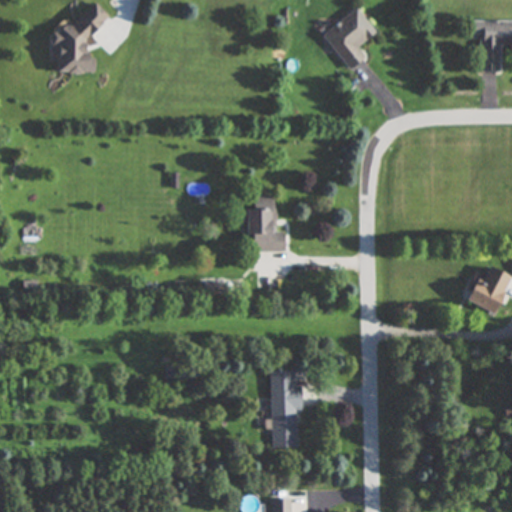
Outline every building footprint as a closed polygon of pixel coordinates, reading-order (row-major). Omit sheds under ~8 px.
[(54,72),(90,75),(92,60),(81,49),(81,42),(106,17),(92,3),(69,26),(60,25),(46,40),(46,46),(56,46),(54,72)] [(320,36),(347,71),(363,59),(355,48),(373,34),(355,10),(320,36)] [(511,47),(511,22),(478,22),(478,72),(497,72),(497,47),(511,47)] [(282,232),(272,232),(272,196),(251,196),(251,209),(244,209),(243,236),(249,236),(249,252),(282,253),(282,232)] [(507,277),(486,266),(477,283),(471,280),(462,299),(489,313),(507,277)] [(268,371),(270,448),(296,447),(295,408),(299,408),(298,386),(293,386),(292,370),(268,371)] [(291,511),(291,498),(269,498),(269,511),(291,511)]
